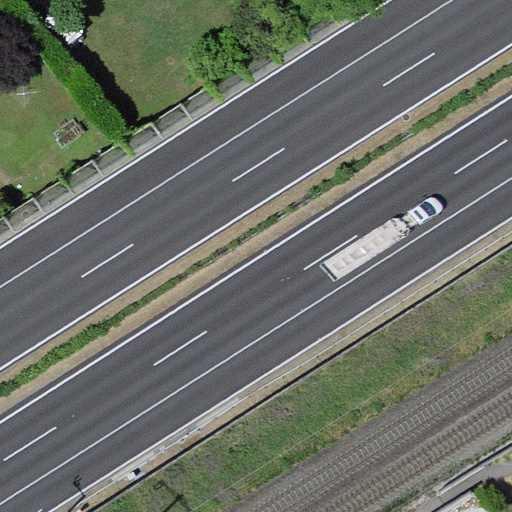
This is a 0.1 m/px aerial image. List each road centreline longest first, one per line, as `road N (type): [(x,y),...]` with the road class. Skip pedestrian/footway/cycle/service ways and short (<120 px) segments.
road 1 (motorway): [(511,1),(0,327)]
road 2 (motorway): [(0,460),(511,134)]
